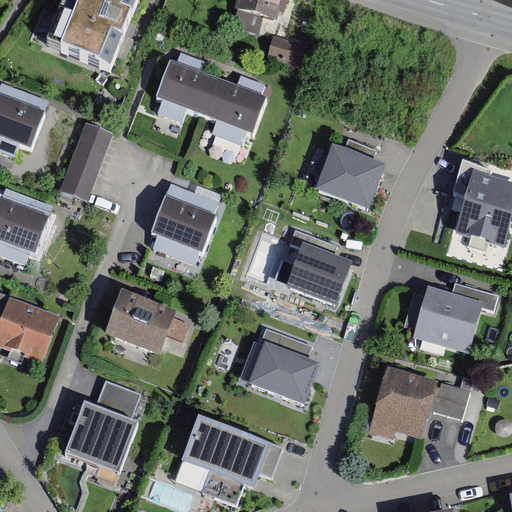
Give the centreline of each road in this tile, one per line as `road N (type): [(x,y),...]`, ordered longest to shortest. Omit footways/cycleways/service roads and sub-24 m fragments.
road 1 (residential): [(332,511),(326,489),(383,267),(494,21)]
road 2 (residential): [(15,474),(130,217)]
road 3 (residential): [(511,473),(332,511)]
